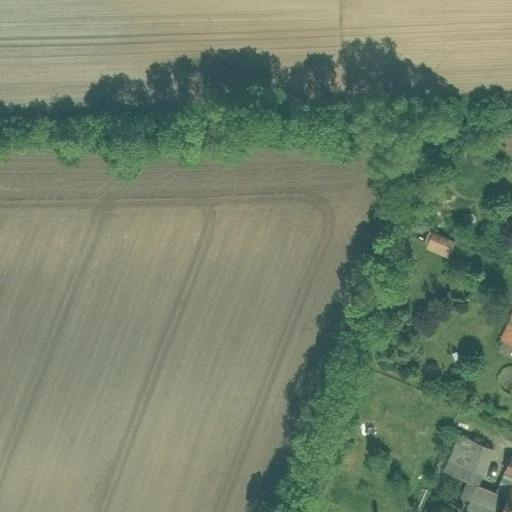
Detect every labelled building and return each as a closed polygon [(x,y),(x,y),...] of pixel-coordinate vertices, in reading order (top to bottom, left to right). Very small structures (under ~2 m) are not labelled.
[(424,230),(420,246),(444,252),(448,236),(424,230)] [(494,341),(511,348),(511,302),(510,302),(494,341)] [(453,435),(438,470),(474,485),(489,450),(453,435)] [(511,511),(511,460),(504,457),(498,473),(511,479),(505,494),(502,493),(493,511),(511,511)] [(459,483),(453,499),(486,511),(492,497),(459,483)]
